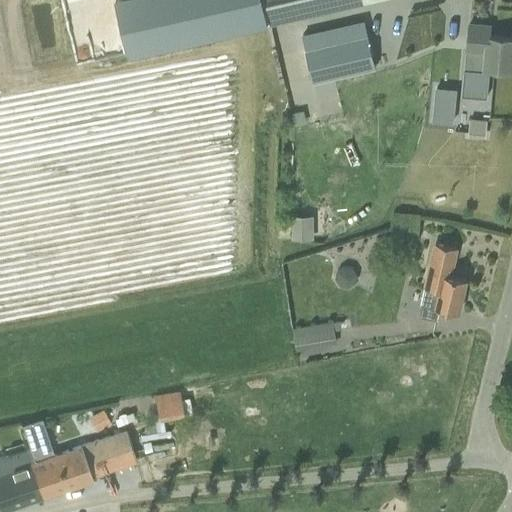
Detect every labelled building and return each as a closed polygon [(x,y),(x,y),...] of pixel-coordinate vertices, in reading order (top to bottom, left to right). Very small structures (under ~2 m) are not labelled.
[(259,25),(253,0),(108,0),(122,57),(259,25)] [(367,0),(253,0),(259,25),(268,23),(367,0)] [(511,69),(511,36),(490,35),(491,25),(470,23),(468,49),(467,64),(486,66),(486,67),(511,69)] [(314,81),(376,67),(369,35),(306,50),(314,81)] [(484,139),(485,118),(467,117),(466,138),(484,139)] [(394,213),(392,235),(419,237),(420,216),(394,213)] [(440,308),(459,312),(466,278),(445,274),(448,259),(454,261),(457,247),(436,242),(419,315),(437,319),(440,308)] [(296,348),(336,342),(332,323),(293,329),(296,348)] [(0,509),(43,495),(93,478),(91,475),(81,445),(46,457),(34,420),(22,424),(29,447),(0,456),(0,466),(2,472),(0,472),(0,509)] [(81,444),(81,445),(91,475),(120,465),(120,464),(135,459),(125,429),(81,444)]
